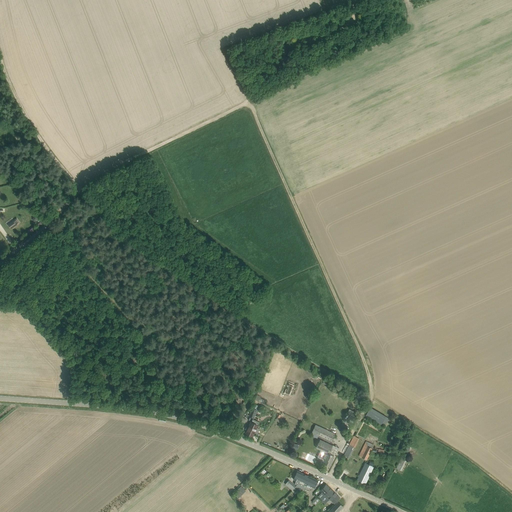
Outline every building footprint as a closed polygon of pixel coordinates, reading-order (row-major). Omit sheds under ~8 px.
[(253,405),(249,416),(254,418),(257,410),(256,410),(258,407),(253,405)] [(370,407),(365,416),(381,425),(382,423),(385,425),(389,418),(370,407)] [(357,413),(349,409),(347,413),(355,417),(357,413)] [(253,419),(251,422),(246,433),(253,437),(258,425),(257,425),(259,422),(253,419)] [(311,433),(331,443),(336,434),(315,425),(311,433)] [(354,436),(344,455),(349,457),(359,438),(354,436)] [(359,455),(366,458),(373,444),(366,440),(359,455)] [(330,445),(320,441),(317,448),(325,452),(322,458),(324,458),(322,462),(329,466),(336,453),(328,449),(330,445)] [(396,467),(401,470),(406,460),(401,458),(396,467)] [(366,462),(356,483),(359,485),(360,482),(365,484),(374,466),(373,465),(374,464),(370,462),(369,464),(366,462)] [(297,471),(293,480),(296,481),(294,484),(296,485),(299,482),(303,474),(297,471)] [(296,485),(296,486),(304,490),(305,488),(307,484),(310,477),(303,474),(299,482),(296,485)] [(307,484),(305,488),(309,490),(311,486),(315,488),(318,481),(310,477),(307,484)] [(285,484),(291,490),(295,486),(289,480),(285,484)] [(320,495),(318,497),(321,500),(324,504),(325,502),(328,505),(332,501),(334,504),(340,498),(326,484),(318,493),(320,495)] [(338,511),(343,506),(338,502),(328,511),(338,511)]
